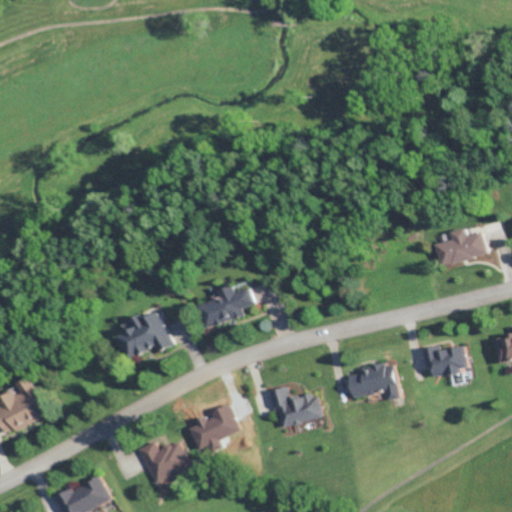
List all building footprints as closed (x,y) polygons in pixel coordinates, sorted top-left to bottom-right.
[(437,243),(442,265),(489,253),(484,231),(470,235),(468,227),(452,231),(454,239),(437,243)] [(209,327),(245,315),(242,308),(257,303),(252,286),(237,292),(234,284),(221,289),(224,297),(201,304),(209,327)] [(177,343),(160,310),(145,317),(118,330),(132,358),(158,345),(161,351),(177,343)] [(495,339),(501,362),(511,359),(511,329),(510,330),(511,335),(495,339)] [(470,369),(465,341),(427,348),(432,376),(470,369)] [(355,396),(388,390),(390,399),(402,396),(396,362),(350,371),(355,396)] [(0,422),(5,433),(49,414),(32,376),(19,382),(21,388),(0,397),(0,405),(1,408),(0,408),(0,422)] [(326,417),(320,392),(292,398),(289,386),(273,390),(282,427),(326,417)] [(191,463),(180,439),(160,449),(156,441),(141,448),(156,480),(191,463)] [(65,511),(87,511),(113,499),(101,475),(57,496),(65,511)]
